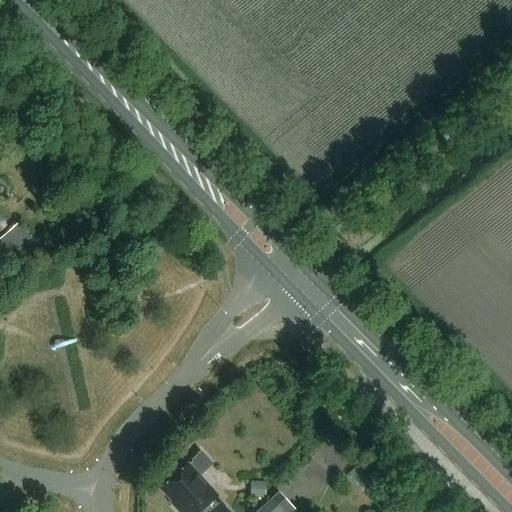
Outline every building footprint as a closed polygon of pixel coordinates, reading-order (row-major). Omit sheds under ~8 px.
[(81,194),(70,204),(79,212),(89,204),(81,194)] [(0,275),(34,243),(16,224),(0,239),(0,275)] [(211,465),(199,453),(190,461),(192,463),(186,468),(184,466),(178,472),(173,472),(167,477),(167,482),(161,488),(178,508),(176,510),(177,511),(199,511),(200,511),(199,511),(226,511),(220,504),(217,507),(212,501),(214,498),(196,479),(211,465)] [(252,485),(252,501),(268,501),(267,485),(252,485)] [(278,493),(257,511),(295,511),(278,493)]
